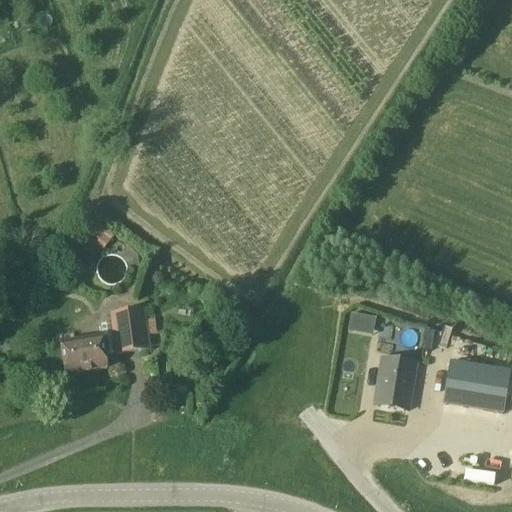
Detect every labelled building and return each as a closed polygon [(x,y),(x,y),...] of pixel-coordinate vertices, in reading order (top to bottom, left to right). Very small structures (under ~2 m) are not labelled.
[(354,314),(350,332),(374,337),(378,319),(354,314)] [(101,338),(60,345),(66,379),(106,372),(101,338)] [(409,413),(416,373),(418,366),(384,360),(376,407),(409,413)] [(450,365),(443,406),(502,416),(509,375),(450,365)] [(449,461),(480,465),(483,440),(452,436),(449,461)]
